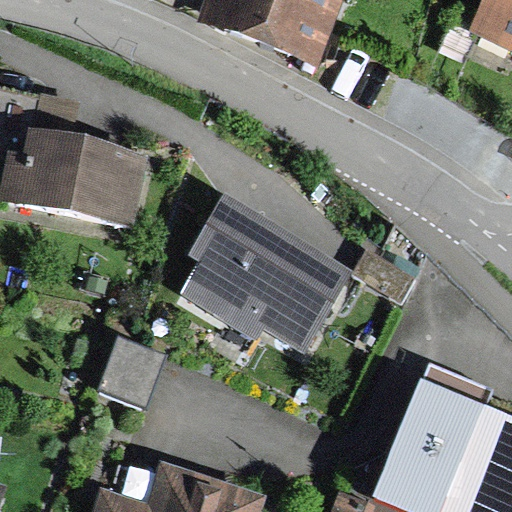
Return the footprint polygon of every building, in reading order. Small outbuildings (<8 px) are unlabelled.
[(202,0),(196,20),(319,66),(343,0),(202,0)] [(511,0),(485,0),(467,39),(511,60),(511,0)] [(145,154),(27,132),(23,155),(5,151),(0,180),(0,199),(131,225),(145,154)] [(226,196),(190,255),(203,263),(183,295),(255,339),(265,323),(307,349),(353,274),(226,196)] [(414,279),(366,251),(353,274),(401,302),(414,279)] [(164,354),(120,339),(102,392),(145,408),(164,354)] [(488,391),(426,365),(371,498),(404,511),(511,511),(511,417),(483,406),(488,391)] [(259,511),(264,496),(160,464),(148,501),(99,486),(90,511),(259,511)]
